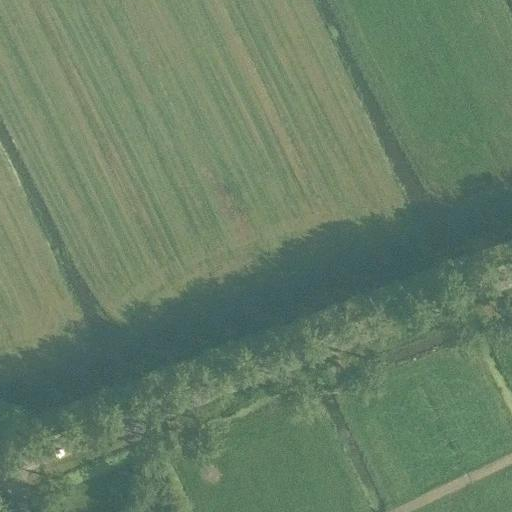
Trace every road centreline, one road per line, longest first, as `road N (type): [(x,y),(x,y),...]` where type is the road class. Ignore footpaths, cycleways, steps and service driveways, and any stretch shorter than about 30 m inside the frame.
road 1 (unclassified): [(0,476),(511,277)]
road 2 (track): [(396,511),(511,457)]
